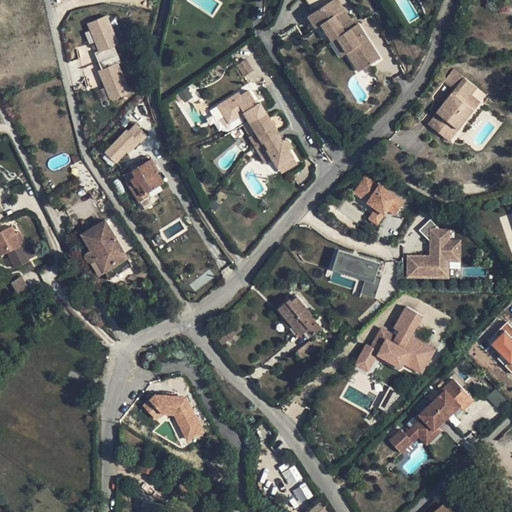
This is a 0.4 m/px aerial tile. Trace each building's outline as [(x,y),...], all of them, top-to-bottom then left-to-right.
[(337,37),(345,32),(334,16),(341,12),(333,0),(332,0),(308,16),(316,28),(322,24),(332,41),(337,37)] [(338,0),(333,0),(341,12),(344,10),(338,0)] [(355,26),(344,10),(341,12),(334,16),(345,32),(355,26)] [(107,15),(87,23),(99,51),(95,53),(102,69),(99,71),(109,95),(129,87),(118,62),(121,61),(115,47),(119,45),(107,15)] [(345,32),(337,37),(347,53),(359,72),(380,58),(374,48),(371,50),(367,45),(371,43),(358,24),(355,26),(345,32)] [(347,53),(337,37),(332,41),(342,56),(347,53)] [(254,68),(247,56),(236,62),(243,74),(254,68)] [(477,87),(454,69),(444,81),(456,90),(429,124),(443,135),(452,124),(459,129),(475,109),(466,102),(472,94),(477,87)] [(179,93),(184,102),(192,97),(187,88),(179,93)] [(249,120),(265,111),(260,103),(258,104),(250,90),(236,99),(232,101),(230,98),(218,105),(225,116),(230,113),(233,120),(244,113),(249,120)] [(466,102),(475,109),(481,102),(472,94),(466,102)] [(147,116),(143,106),(126,120),(128,126),(147,116)] [(279,132),(265,111),(249,120),(263,143),(277,133),(279,132)] [(230,113),(225,116),(229,123),(233,120),(230,113)] [(148,134),(137,123),(119,141),(127,149),(129,152),(148,134)] [(452,124),(443,135),(450,141),(459,129),(452,124)] [(273,159),(278,166),(286,161),(290,168),(297,163),(289,149),(284,141),(283,140),(282,140),(277,133),(263,143),(256,147),(260,154),(267,150),(273,159)] [(293,147),(288,139),(284,141),(289,149),(293,147)] [(119,141),(114,145),(122,154),(127,149),(119,141)] [(267,150),(260,154),(266,163),(273,159),(267,150)] [(143,207),(143,209),(153,202),(152,200),(147,192),(153,189),(163,182),(156,171),(158,170),(151,159),(149,160),(147,156),(130,166),(131,168),(122,174),(126,181),(131,188),(139,202),(137,204),(140,209),(143,207)] [(290,168),(286,161),(278,166),(281,173),(290,168)] [(363,178),(351,195),(374,210),(382,215),(385,211),(393,216),(402,204),(363,178)] [(123,183),(127,191),(131,188),(126,181),(123,183)] [(152,200),(158,196),(153,189),(147,192),(152,200)] [(375,226),(382,215),(374,210),(367,220),(375,226)] [(92,250),(87,253),(86,256),(89,261),(92,262),(93,261),(97,258),(105,270),(105,271),(105,270),(111,279),(133,265),(127,257),(128,256),(105,220),(82,234),(92,250)] [(432,222),(419,231),(429,243),(431,241),(433,244),(430,259),(405,255),(402,274),(428,278),(428,275),(440,277),(443,259),(455,261),(457,248),(447,246),(449,235),(441,234),(432,222)] [(0,231),(0,255),(8,252),(15,268),(30,261),(29,259),(36,255),(30,241),(26,243),(21,245),(12,226),(0,231)] [(20,232),(16,234),(21,245),(26,243),(20,232)] [(334,270),(367,280),(374,282),(376,274),(380,263),(340,250),(334,270)] [(97,258),(93,261),(101,272),(105,270),(97,258)] [(374,282),(367,280),(363,293),(377,297),(384,277),(376,274),(374,282)] [(21,276),(11,282),(18,295),(29,289),(21,276)] [(278,309),(300,335),(305,331),(311,336),(321,327),(311,315),(312,314),(297,296),(291,301),(289,299),(278,309)] [(413,335),(423,316),(407,307),(393,334),(382,327),(371,347),(368,345),(357,365),(371,373),(380,356),(404,369),(406,365),(424,374),(437,349),(413,335)] [(213,333),(222,345),(242,329),(234,317),(213,333)] [(511,374),(511,328),(508,323),(495,334),(498,338),(491,344),(508,365),(506,367),(511,374)] [(312,342),(317,348),(321,345),(316,339),(312,342)] [(297,353),(303,360),(317,348),(312,342),(311,341),(297,353)] [(441,395),(433,403),(448,418),(461,407),(471,397),(454,379),(440,393),(441,395)] [(387,409),(404,393),(393,387),(382,405),(387,409)] [(174,415),(187,440),(203,431),(186,398),(175,397),(167,397),(156,396),(145,405),(156,419),(163,414),(174,415)] [(474,400),(471,397),(461,407),(464,410),(474,400)] [(448,418),(433,403),(420,415),(423,418),(412,428),(419,436),(421,435),(428,436),(429,437),(439,427),(448,418)] [(501,414),(493,406),(484,415),(492,423),(501,414)] [(439,427),(429,437),(432,440),(442,431),(439,427)] [(401,430),(390,442),(401,454),(419,436),(412,428),(405,435),(401,430)] [(421,435),(419,436),(428,445),(432,440),(429,437),(428,436),(421,435)] [(155,465),(142,463),(139,482),(151,485),(155,465)] [(294,465),(282,473),(290,486),(302,478),(294,465)] [(292,490),(300,503),(312,496),(305,483),(292,490)] [(132,511),(142,511),(144,501),(135,499),(132,511)] [(163,511),(165,504),(144,501),(142,511),(163,511)] [(327,511),(320,502),(306,511),(327,511)] [(434,511),(453,511),(446,503),(434,511)]
